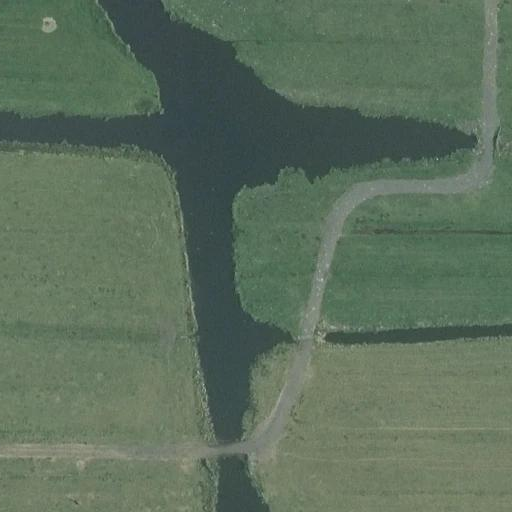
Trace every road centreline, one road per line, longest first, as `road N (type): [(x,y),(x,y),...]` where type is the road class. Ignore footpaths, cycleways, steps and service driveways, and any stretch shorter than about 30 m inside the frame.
road 1 (track): [(489,0),(483,172),(393,190),(337,214),(303,359),(272,442),(259,448)]
road 2 (track): [(207,454),(0,451)]
